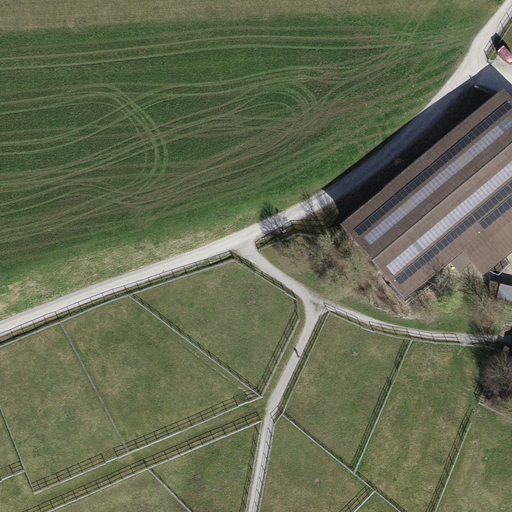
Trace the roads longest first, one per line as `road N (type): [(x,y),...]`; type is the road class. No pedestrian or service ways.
road 1 (track): [(0,329),(237,241),(321,201),(434,113),(511,4)]
road 2 (track): [(237,241),(298,288),(363,320),(511,340)]
road 3 (track): [(252,511),(272,407),(322,302)]
